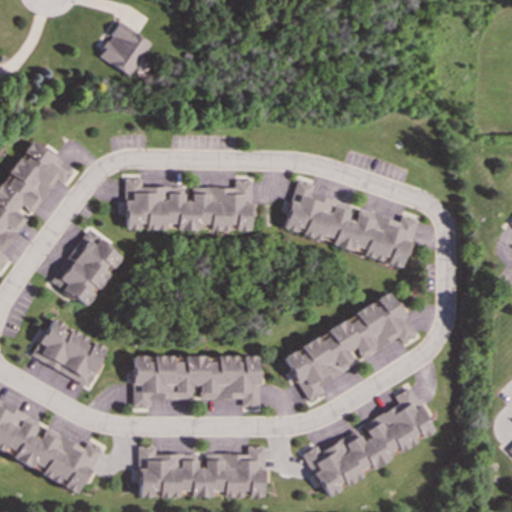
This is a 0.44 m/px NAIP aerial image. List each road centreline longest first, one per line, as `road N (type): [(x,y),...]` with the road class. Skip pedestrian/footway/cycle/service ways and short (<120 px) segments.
road 1 (residential): [(0,369),(99,423),(299,428),(364,398),(439,345),(448,309),(445,223)]
road 2 (residential): [(445,223),(415,200),(304,164),(149,158),(89,183),(0,305)]
